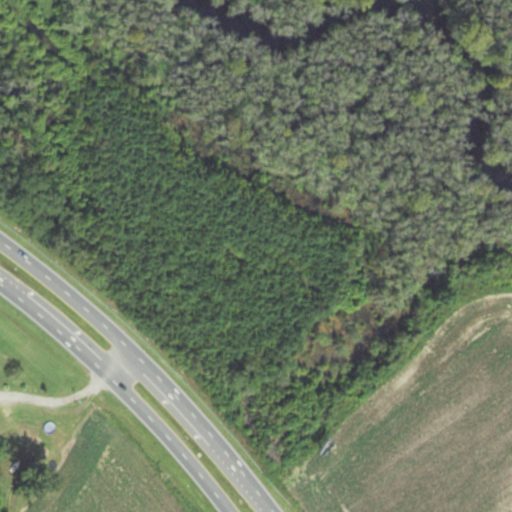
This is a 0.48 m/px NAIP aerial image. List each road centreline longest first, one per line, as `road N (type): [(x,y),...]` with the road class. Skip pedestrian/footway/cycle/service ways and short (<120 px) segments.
road 1 (trunk): [(272,511),(136,356),(0,244)]
road 2 (trunk): [(0,286),(112,381),(229,511)]
